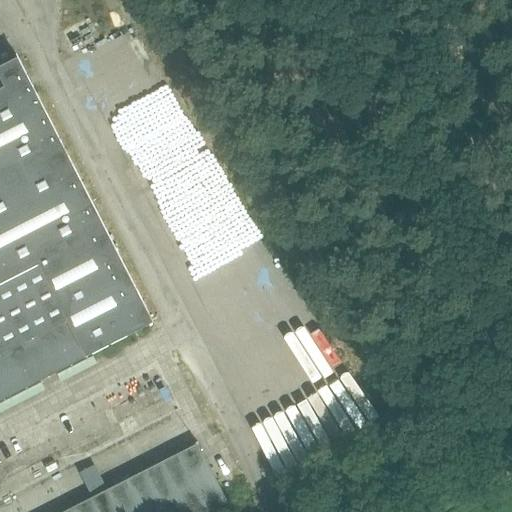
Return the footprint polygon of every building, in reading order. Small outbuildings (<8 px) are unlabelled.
[(0,0),(0,401),(155,322),(35,89),(27,74),(21,61),(20,60),(17,61),(0,69),(0,0)] [(135,26),(63,58),(106,155),(178,122),(135,26)] [(142,178),(149,188),(161,180),(155,170),(142,178)] [(137,205),(159,249),(207,225),(202,215),(195,218),(190,208),(156,225),(151,216),(159,213),(151,198),(137,205)] [(250,217),(198,247),(199,290),(202,294),(209,291),(218,306),(217,283),(228,302),(241,302),(241,291),(263,290),(265,294),(269,292),(287,291),(288,315),(301,314),(298,308),(297,298),(250,217)] [(214,473),(201,447),(68,511),(210,511),(228,503),(219,485),(214,473)] [(78,471),(88,491),(103,483),(92,463),(78,471)]
